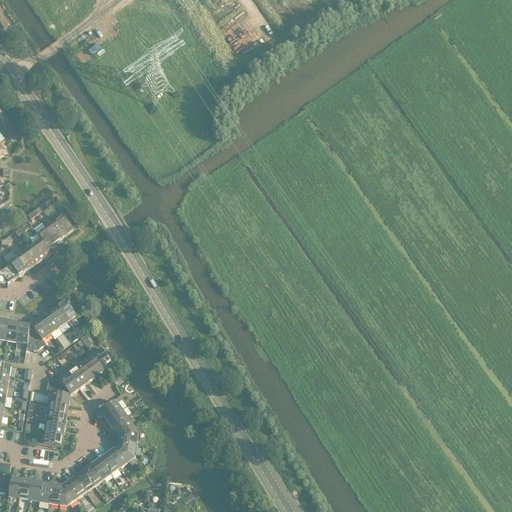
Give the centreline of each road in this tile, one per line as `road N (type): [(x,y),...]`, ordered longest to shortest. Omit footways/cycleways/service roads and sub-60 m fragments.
road 1 (secondary): [(0,57),(102,206),(286,511)]
road 2 (residential): [(108,394),(89,408),(82,451),(58,468),(21,462),(0,444)]
